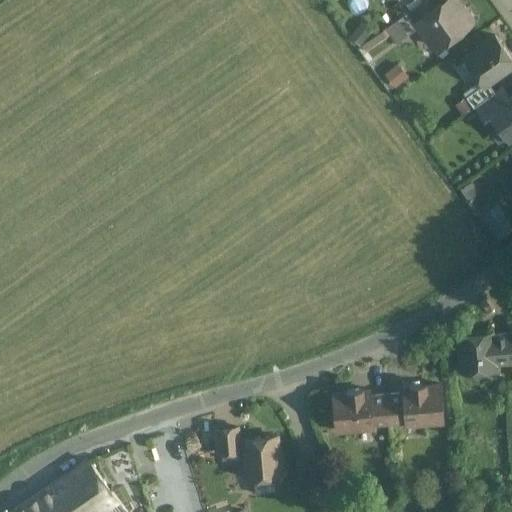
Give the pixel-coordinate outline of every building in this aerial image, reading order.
[(427,0),(424,0),(397,20),(407,35),(418,27),(414,22),(433,9),(427,0)] [(445,0),(433,9),(414,22),(418,27),(425,37),(431,38),(437,47),(470,24),(471,18),(465,10),(459,9),(452,0),(445,0)] [(511,59),(495,36),(463,59),(482,86),(483,86),(487,83),(511,65),(511,59)] [(482,86),(466,97),(473,108),(476,106),(494,93),(487,83),(483,86),(482,86)] [(494,93),(476,106),(484,118),(490,113),(489,113),(509,98),(502,88),(494,93)] [(511,96),(509,98),(489,113),(490,113),(508,139),(511,135),(511,96)] [(511,220),(500,203),(483,215),(499,238),(511,228),(511,220)] [(492,332),(458,335),(461,373),(495,370),(495,364),(492,336),(492,332)] [(508,335),(492,336),(495,364),(511,363),(508,335)] [(425,384),(410,386),(410,388),(402,388),(405,426),(443,423),(440,385),(425,386),(425,384)] [(362,390),(347,391),(347,393),(332,394),(335,432),(373,429),(373,425),(371,397),(370,391),(362,392),(362,390)] [(402,394),(386,396),(389,424),(405,422),(404,421),(402,394)] [(386,396),(371,397),(373,425),(389,424),(386,396)] [(238,428),(216,430),(218,454),(240,452),(238,428)] [(276,437),(243,440),(246,480),(253,479),(255,496),(275,494),(273,477),(280,477),(280,473),(283,469),(282,461),(278,458),(276,437)] [(121,511),(87,463),(22,508),(24,511),(121,511)]
